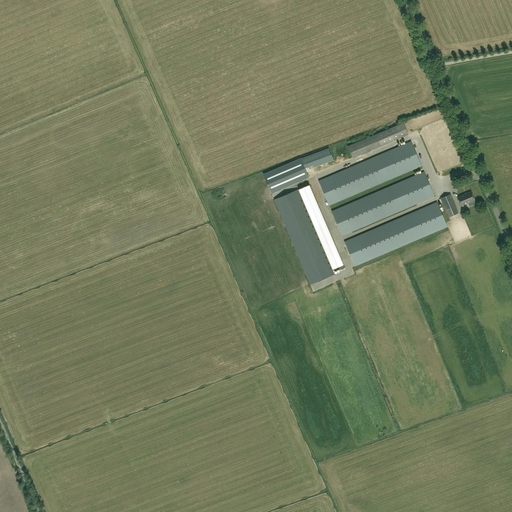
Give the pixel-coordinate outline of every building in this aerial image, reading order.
[(408,134),(403,123),(348,146),(353,158),(408,134)] [(411,141),(319,181),(329,205),(421,165),(411,141)] [(329,148),(301,159),(305,168),(313,165),(314,167),(333,160),(329,148)] [(305,168),(301,159),(301,158),(263,174),(272,193),(309,177),(305,168)] [(342,235),(434,196),(424,172),(332,211),(342,235)] [(309,185),(298,190),(332,269),(343,264),(309,185)] [(298,190),(274,200),(311,284),(334,274),(332,269),(298,190)] [(461,205),(475,200),(471,191),(457,197),(461,205)] [(441,198),(449,217),(458,213),(450,194),(441,198)] [(345,242),(355,266),(447,226),(437,202),(345,242)]
